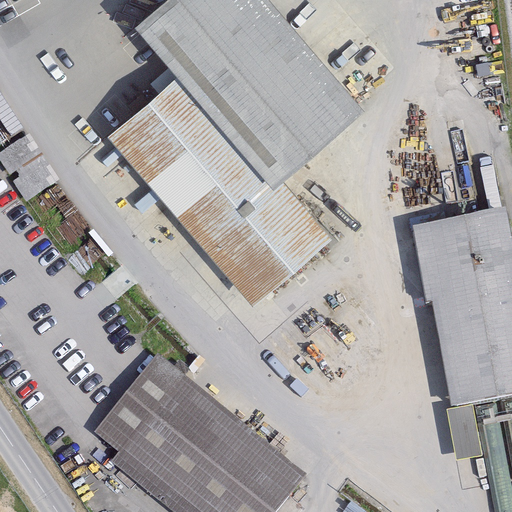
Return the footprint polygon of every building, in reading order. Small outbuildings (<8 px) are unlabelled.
[(366,107),(272,0),(160,0),(138,20),(182,70),(280,182),(366,107)] [(280,182),(182,70),(107,135),(256,305),(331,240),(280,182)] [(29,136),(0,148),(0,153),(9,176),(14,174),(24,197),(50,187),(29,136)] [(452,412),(511,401),(511,245),(507,217),(411,234),(426,311),(434,310),(452,412)] [(111,468),(166,511),(279,511),(306,478),(155,359),(92,438),(119,458),(111,468)] [(483,462),(473,412),(447,418),(458,468),(483,462)]
